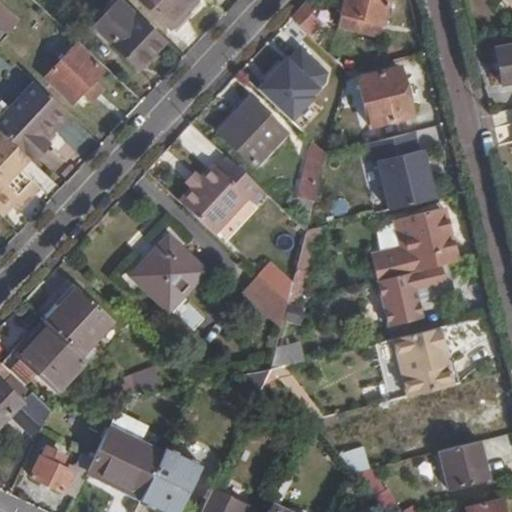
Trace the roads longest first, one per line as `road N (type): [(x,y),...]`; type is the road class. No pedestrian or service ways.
road 1 (residential): [(0,292),(274,0)]
road 2 (residential): [(437,0),(511,301)]
